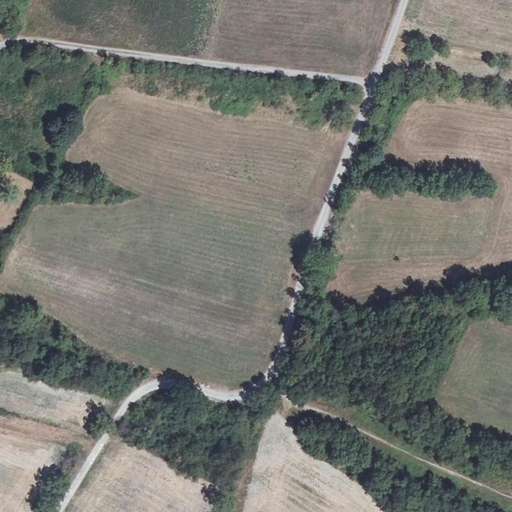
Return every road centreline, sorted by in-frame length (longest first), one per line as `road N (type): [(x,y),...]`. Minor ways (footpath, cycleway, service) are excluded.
road 1 (track): [(403,0),(270,380),(236,398),(169,382),(143,389),(57,511)]
road 2 (track): [(0,44),(27,40),(373,84)]
